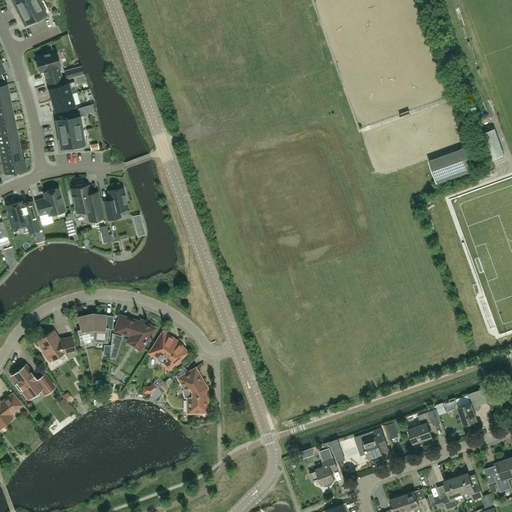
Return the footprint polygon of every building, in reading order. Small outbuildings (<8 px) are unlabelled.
[(12,0),(18,11),(40,1),(39,0),(12,0)] [(18,11),(25,24),(36,19),(37,22),(48,17),(40,1),(18,11)] [(24,46),(27,55),(34,52),(30,44),(24,46)] [(60,66),(56,51),(36,57),(37,61),(35,61),(37,68),(39,68),(40,71),(44,70),(47,83),(62,79),(58,66),(60,66)] [(74,76),(72,69),(65,71),(67,78),(74,76)] [(69,82),(50,88),(53,99),(73,93),(69,82)] [(0,95),(9,94),(7,84),(0,85),(0,95)] [(73,93),(53,99),(57,110),(76,105),(73,93)] [(9,94),(0,95),(0,105),(10,103),(9,94)] [(10,103),(0,105),(0,115),(12,113),(10,103)] [(68,117),(56,119),(58,134),(82,129),(80,116),(88,115),(86,106),(78,108),(78,112),(67,114),(68,117)] [(0,125),(14,122),(12,113),(0,115),(0,125)] [(14,122),(0,125),(0,134),(16,132),(14,122)] [(504,155),(495,128),(481,133),(491,160),(504,155)] [(58,134),(61,148),(73,146),(73,149),(85,147),(82,129),(58,134)] [(16,132),(0,134),(0,144),(18,141),(16,132)] [(20,150),(18,141),(0,144),(0,150),(1,154),(20,150)] [(20,150),(1,154),(3,164),(24,159),(22,159),(20,150)] [(474,169),(467,151),(430,164),(437,183),(474,169)] [(24,159),(3,164),(5,173),(26,169),(24,159)] [(103,218),(99,198),(91,200),(88,185),(84,186),(83,184),(75,186),(76,188),(71,189),(77,212),(84,211),(84,213),(88,212),(90,221),(103,218)] [(43,199),(36,201),(40,215),(50,213),(50,214),(65,210),(58,188),(44,192),(46,199),(43,200),(43,199)] [(128,208),(123,188),(108,191),(111,204),(105,206),(108,219),(120,217),(119,210),(128,208)] [(40,230),(34,210),(25,213),(22,202),(7,207),(11,219),(10,219),(13,229),(27,225),(30,233),(40,230)] [(76,234),(72,219),(65,221),(69,236),(76,234)] [(110,241),(107,225),(100,227),(103,243),(110,241)] [(0,246),(10,243),(5,229),(0,230),(0,246)] [(11,247),(7,248),(13,264),(15,260),(11,247)] [(94,340),(106,340),(107,329),(104,328),(105,315),(92,314),(79,317),(82,330),(79,331),(82,342),(94,340)] [(129,339),(142,347),(154,328),(141,320),(140,322),(120,316),(116,330),(132,335),(129,339)] [(68,359),(64,352),(75,350),(72,337),(60,339),(54,330),(37,341),(50,361),(55,368),(68,359)] [(163,332),(150,352),(157,357),(157,358),(157,359),(158,359),(158,360),(159,361),(160,362),(161,362),(162,363),(163,363),(169,369),(187,353),(180,346),(179,347),(175,342),(170,339),(171,337),(163,332)] [(111,346),(110,356),(110,358),(115,358),(122,337),(111,334),(111,341),(111,346)] [(37,381),(26,366),(12,376),(23,390),(23,391),(26,396),(28,396),(29,398),(42,388),(45,393),(53,387),(44,375),(37,381)] [(207,412),(206,387),(195,368),(179,378),(185,389),(182,390),(184,398),(187,398),(188,412),(207,412)] [(468,395),(471,403),(459,408),(465,425),(466,426),(471,424),(471,423),(478,420),(474,411),(478,410),(480,407),(479,405),(488,402),(483,389),(468,395)] [(23,405),(13,392),(4,400),(6,402),(3,405),(0,400),(0,427),(13,418),(10,414),(13,412),(14,412),(23,405)] [(68,392),(63,395),(67,402),(72,399),(68,392)] [(62,406),(67,402),(64,398),(59,402),(62,406)] [(435,405),(439,415),(446,413),(443,403),(435,405)] [(435,410),(434,409),(429,411),(429,412),(419,416),(422,426),(410,430),(415,443),(433,436),(429,425),(434,423),(435,425),(441,423),(436,410),(435,410)] [(399,436),(394,422),(386,425),(391,439),(399,436)] [(364,441),(364,442),(359,444),(358,445),(360,451),(362,451),(366,450),(369,458),(382,454),(380,448),(387,446),(382,429),(372,433),(374,438),(364,441)] [(302,459),(314,454),(312,448),(299,452),(302,459)] [(334,457),(333,458),(329,448),(319,451),(323,461),(322,462),(324,467),(317,470),(310,472),(314,482),(321,480),(323,485),(335,480),(332,471),(338,469),(334,457)] [(511,475),(511,466),(509,458),(507,459),(507,457),(505,456),(500,458),(499,460),(499,461),(497,462),(501,473),(495,475),(501,492),(511,487),(511,486),(508,477),(511,475)] [(457,476),(463,493),(470,490),(474,500),(484,496),(480,483),(473,485),(469,472),(457,476)] [(463,493),(457,476),(444,481),(449,494),(444,496),(444,497),(447,506),(448,509),(458,505),(455,496),(463,493)] [(439,485),(442,495),(448,492),(445,483),(439,485)] [(494,484),(489,486),(492,493),(497,491),(494,484)] [(416,511),(431,511),(426,497),(419,500),(415,491),(403,495),(408,510),(415,508),(416,511)] [(496,502),(492,493),(485,497),(489,505),(496,502)] [(408,510),(403,495),(390,500),(394,509),(386,511),(385,511),(407,511),(408,510)] [(447,506),(444,497),(440,498),(440,497),(434,499),(438,509),(447,506)]
